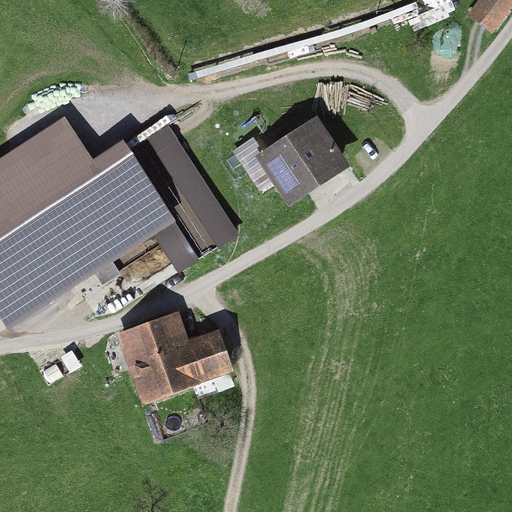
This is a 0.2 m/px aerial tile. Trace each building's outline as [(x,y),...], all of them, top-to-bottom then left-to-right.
[(493,36),(511,8),(511,0),(481,0),(468,19),(493,36)] [(179,278),(201,264),(123,144),(94,163),(65,120),(0,161),(0,322),(9,336),(155,242),(179,278)] [(352,172),(319,120),(256,160),(290,212),(352,172)] [(169,129),(148,142),(219,251),(240,238),(169,129)] [(217,335),(185,346),(176,318),(117,337),(142,412),(201,393),(198,386),(230,376),(217,335)]
